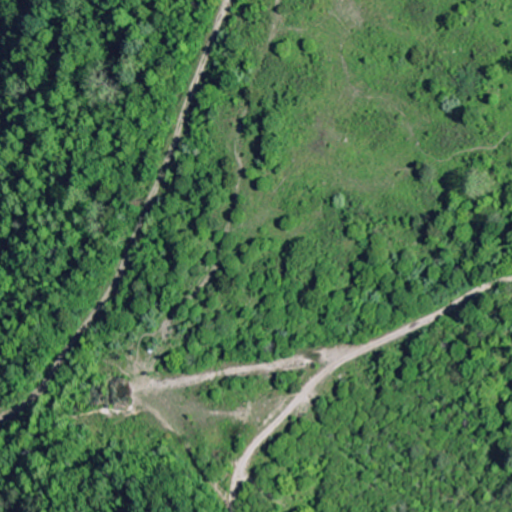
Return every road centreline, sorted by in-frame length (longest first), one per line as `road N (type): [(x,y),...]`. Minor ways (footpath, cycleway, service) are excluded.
road 1 (track): [(22,511),(260,334),(309,318)]
road 2 (track): [(309,318),(379,295),(511,279)]
